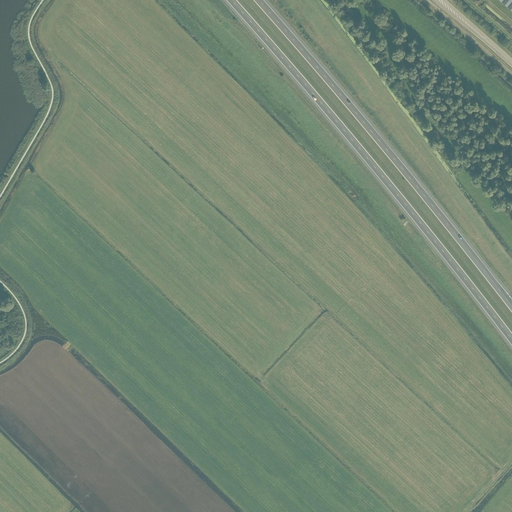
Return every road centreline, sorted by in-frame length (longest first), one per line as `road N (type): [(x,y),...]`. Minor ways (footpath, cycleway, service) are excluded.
road 1 (motorway): [(229,0),(511,341)]
road 2 (motorway): [(511,306),(260,0)]
